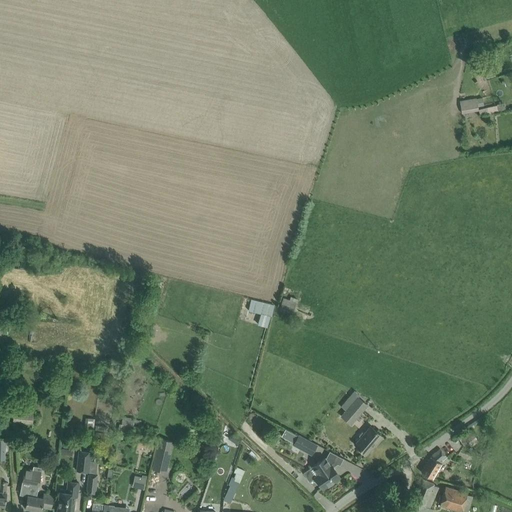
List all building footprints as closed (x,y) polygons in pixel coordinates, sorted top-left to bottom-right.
[(476,98),(459,101),(462,117),(479,114),(479,116),(505,111),(503,104),(486,107),(487,108),(478,110),(476,98)] [(155,314),(160,297),(148,294),(143,310),(155,314)] [(297,298),(291,296),(289,300),(283,298),(279,309),(292,314),(297,298)] [(271,316),(274,305),(251,299),(248,310),(271,316)] [(345,411),(339,417),(350,426),(367,406),(357,397),(358,395),(353,392),(340,407),(345,411)] [(13,423),(33,424),(33,412),(14,410),(13,423)] [(91,429),(93,419),(85,418),(84,428),(91,429)] [(132,434),(133,425),(120,424),(119,432),(132,434)] [(360,438),(355,444),(358,447),(366,454),(382,436),(370,426),(364,433),(362,432),(359,436),(360,438)] [(457,438),(464,446),(475,436),(468,429),(457,438)] [(317,445),(299,435),(293,445),(311,454),(317,445)] [(153,449),(155,441),(140,437),(138,446),(153,449)] [(0,438),(0,455),(5,456),(5,450),(8,451),(9,439),(0,438)] [(166,472),(173,442),(159,438),(152,469),(166,472)] [(440,462),(446,456),(440,448),(430,456),(421,472),(433,479),(443,463),(440,462)] [(88,472),(91,452),(78,450),(76,471),(88,472)] [(97,475),(95,475),(96,462),(90,461),(91,452),(88,472),(89,472),(86,492),(95,493),(97,475)] [(317,484),(318,483),(322,488),(326,485),(328,487),(334,482),(333,481),(340,476),(333,467),(338,463),(330,459),(327,461),(324,458),(313,466),(319,474),(313,478),(317,484)] [(42,498),(36,497),(41,470),(25,467),(22,481),(30,483),(25,508),(41,511),(42,507),(51,509),(54,495),(43,493),(42,498)] [(234,478),(231,476),(227,483),(230,485),(223,500),(230,503),(242,475),(236,473),(234,478)] [(135,475),(133,487),(144,489),(147,476),(143,475),(142,477),(135,475)] [(408,511),(432,511),(433,511),(430,510),(439,487),(434,485),(435,483),(422,478),(408,511)] [(77,497),(79,483),(68,481),(67,489),(60,488),(57,511),(73,511),(75,497),(77,497)] [(466,511),(468,511),(473,496),(466,494),(467,492),(445,486),(439,505),(461,511),(462,511),(466,511)]
